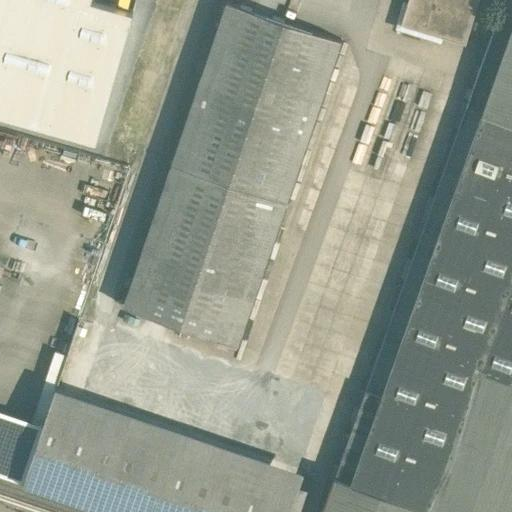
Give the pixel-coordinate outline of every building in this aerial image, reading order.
[(0,0),(0,114),(96,142),(133,12),(92,0),(0,0)] [(476,0),(411,0),(404,23),(464,41),(476,0)] [(511,0),(503,0),(500,10),(511,14),(511,0)] [(227,1),(124,306),(238,345),(341,39),(227,1)] [(511,14),(500,10),(466,106),(511,122),(511,14)] [(511,122),(466,106),(385,335),(480,368),(511,379),(511,122)] [(385,335),(335,476),(429,509),(480,368),(385,335)] [(33,420),(43,423),(49,405),(66,356),(57,352),(33,420)] [(429,509),(427,511),(511,511),(511,379),(480,368),(429,509)] [(289,511),(298,489),(49,405),(43,423),(22,483),(108,511),(289,511)] [(0,475),(22,483),(43,423),(33,420),(0,408),(0,475)]
